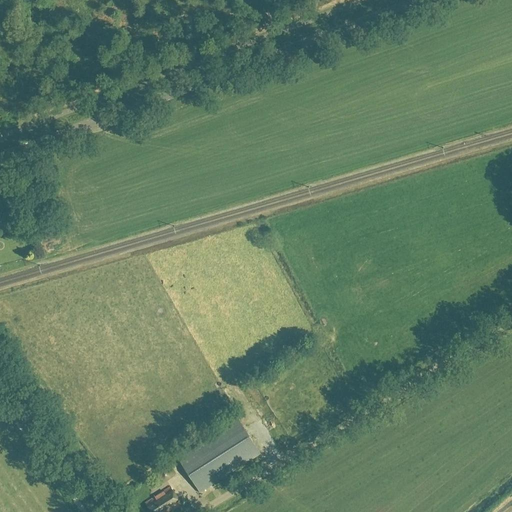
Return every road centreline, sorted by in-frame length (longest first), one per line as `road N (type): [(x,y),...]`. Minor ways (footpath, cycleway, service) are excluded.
road 1 (tertiary): [(0,157),(420,0)]
road 2 (unclassified): [(200,511),(511,319)]
road 3 (tertiary): [(109,511),(0,365)]
